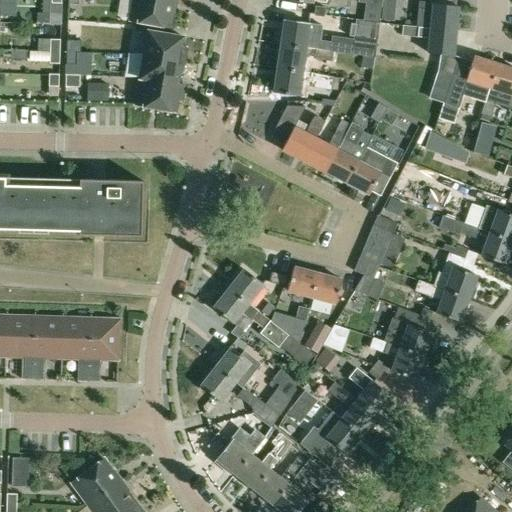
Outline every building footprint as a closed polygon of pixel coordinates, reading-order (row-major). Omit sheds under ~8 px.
[(133,0),(130,21),(170,28),(175,1),(170,0),(133,0)] [(455,32),(458,6),(445,5),(433,4),(431,28),(430,29),(455,32)] [(326,7),(316,5),(315,14),(324,16),(326,7)] [(281,43),(281,44),(319,50),(319,49),(329,51),(331,42),(320,40),(322,25),(284,20),(282,33),(279,34),(278,40),(281,43)] [(372,51),(376,24),(357,21),(357,25),(355,25),(350,55),(373,58),(374,51),(372,51)] [(428,53),(440,55),(453,55),(455,32),(430,29),(431,28),(402,25),(401,36),(429,39),(428,53)] [(148,32),(144,55),(184,62),(186,47),(184,47),(185,38),(148,32)] [(60,40),(50,40),(50,51),(60,52),(60,40)] [(67,40),(66,52),(76,54),(81,54),(81,41),(67,40)] [(302,72),(304,58),(331,62),(333,51),(329,51),(319,49),(319,50),(281,44),(277,68),(302,72)] [(60,52),(50,51),(50,63),(59,64),(60,52)] [(66,52),(66,65),(76,65),(76,54),(66,52)] [(140,77),(177,83),(178,76),(181,77),(184,62),(144,55),(140,77)] [(497,64),(474,57),(467,79),(454,75),(445,103),(459,108),(463,96),(485,103),(486,100),(490,88),(497,64)] [(511,68),(497,64),(490,88),(511,95),(511,68)] [(302,72),(277,68),(274,93),(298,96),(302,72)] [(445,103),(454,75),(438,70),(429,98),(445,103)] [(48,86),(58,87),(59,74),(49,74),(48,86)] [(66,75),(67,87),(80,87),(79,76),(66,75)] [(140,77),(135,104),(175,111),(177,101),(180,101),(183,84),(177,83),(140,77)] [(108,85),(93,85),(93,101),(107,101),(108,85)] [(490,117),(495,103),(486,100),(485,103),(482,115),(490,117)] [(387,108),(378,103),(369,118),(378,123),(383,116),(387,108)] [(315,139),(318,135),(325,121),(314,116),(309,126),(298,120),(305,107),(286,107),(273,132),(288,140),(282,151),(303,162),(315,139)] [(391,120),(396,112),(387,107),(387,108),(383,116),(391,120)] [(303,162),(325,173),(337,150),(337,151),(343,139),(350,125),(341,121),(328,146),(315,139),(303,162)] [(362,132),(355,145),(343,139),(337,151),(337,150),(325,173),(347,184),(366,146),(372,137),(362,132)] [(457,146),(430,132),(425,148),(453,158),(457,146)] [(380,196),(397,163),(366,146),(347,184),(368,195),(371,191),(380,196)] [(511,166),(509,166),(506,165),(503,175),(511,177),(511,166)] [(4,177),(0,177),(0,229),(78,232),(78,235),(94,235),(94,226),(105,226),(104,232),(132,233),(133,221),(138,221),(139,185),(142,185),(142,181),(106,180),(106,181),(117,181),(117,187),(3,184),(4,178),(4,177)] [(404,204),(390,198),(386,209),(399,214),(404,204)] [(511,215),(498,210),(490,233),(511,240),(511,215)] [(377,216),(372,227),(392,235),(396,224),(377,216)] [(444,216),(440,227),(459,234),(463,223),(444,216)] [(463,223),(460,233),(486,243),(481,256),(504,264),(511,243),(511,240),(490,233),(463,223)] [(372,227),(368,238),(387,246),(392,235),(372,227)] [(386,250),(399,255),(406,240),(392,235),(387,246),(386,250)] [(368,238),(363,249),(383,257),(386,250),(387,246),(368,238)] [(363,249),(359,260),(379,267),(383,257),(363,249)] [(467,251),(465,259),(449,253),(441,273),(450,276),(445,290),(445,291),(468,299),(469,298),(472,299),(475,290),(472,289),(476,276),(470,274),(477,254),(467,251)] [(359,260),(354,270),(364,275),(374,279),(378,268),(359,260)] [(287,291),(311,297),(317,273),(294,267),(287,291)] [(228,289),(248,304),(263,285),(243,269),(228,289)] [(271,272),(269,282),(284,286),(286,276),(271,272)] [(336,304),(342,280),(317,273),(311,297),(336,304)] [(374,279),(364,275),(355,291),(367,295),(374,279)] [(445,291),(445,290),(418,281),(415,290),(441,300),(437,313),(460,322),(468,299),(445,291)] [(248,304),(228,289),(222,296),(217,293),(209,303),(214,306),(212,308),(232,323),(233,323),(241,313),(251,321),(252,320),(264,329),(260,334),(278,348),(280,346),(288,335),(283,332),(270,321),(258,312),(248,304)] [(392,317),(383,342),(424,357),(432,335),(425,332),(433,312),(423,308),(421,314),(397,306),(393,318),(392,317)] [(308,309),(298,307),(294,322),(304,325),(308,309)] [(274,312),(270,321),(283,332),(288,316),(274,312)] [(22,379),(32,380),(34,317),(7,316),(6,356),(22,357),(22,379)] [(44,358),(61,358),(63,318),(34,317),(32,380),(43,379),(44,358)] [(77,382),(89,382),(90,319),(63,318),(61,358),(78,358),(77,382)] [(90,319),(89,382),(99,382),(100,359),(117,360),(118,320),(90,319)] [(236,326),(226,338),(234,345),(245,332),(236,326)] [(322,338),(311,332),(303,346),(313,352),(322,338)] [(344,340),(328,335),(323,345),(340,351),(344,340)] [(383,342),(373,338),(369,348),(384,353),(397,358),(392,371),(416,379),(416,377),(422,379),(426,367),(421,365),(424,357),(383,342)] [(313,354),(303,346),(293,359),(303,367),(313,354)] [(215,367),(216,367),(241,388),(261,363),(244,350),(240,356),(230,349),(215,367)] [(377,379),(387,367),(378,360),(368,372),(377,379)] [(221,402),(234,385),(240,389),(241,388),(216,367),(201,386),(221,402)] [(356,368),(348,377),(355,383),(365,390),(357,400),(357,401),(376,417),(392,397),(362,374),(356,368)] [(272,379),(279,385),(277,389),(289,399),(296,388),(295,387),(297,383),(280,369),(272,379)] [(357,401),(357,400),(334,382),(328,390),(351,408),(342,420),(362,436),(376,417),(357,401)] [(256,398),(251,406),(253,413),(269,408),(256,398)] [(308,412),(296,402),(295,402),(286,413),(287,414),(299,424),(308,412)] [(278,417),(271,411),(255,431),(264,438),(271,428),(278,417)] [(347,455),(362,436),(342,420),(333,413),(318,432),(324,437),(347,455)] [(312,427),(300,441),(313,451),(324,437),(318,432),(312,427)] [(216,459),(235,475),(250,455),(251,455),(264,439),(264,438),(255,431),(241,448),(231,440),(216,459)] [(270,453),(269,453),(260,463),(251,455),(250,455),(235,475),(254,490),(269,470),(277,461),(291,443),(283,437),(270,453)] [(306,463),(298,457),(288,468),(287,468),(279,478),(269,470),(254,490),(273,506),(289,486),(288,486),(306,463)] [(71,484),(88,505),(120,481),(103,459),(71,484)] [(288,486),(289,486),(273,506),(280,511),(299,511),(308,501),(297,493),(307,481),(322,493),(333,479),(309,460),(306,463),(288,486)] [(11,470),(11,486),(23,486),(23,470),(11,470)] [(88,505),(92,511),(122,511),(136,502),(120,481),(88,505)] [(6,506),(17,506),(17,494),(7,494),(6,506)] [(496,511),(482,499),(470,511),(496,511)] [(142,511),(136,502),(122,511),(142,511)]
